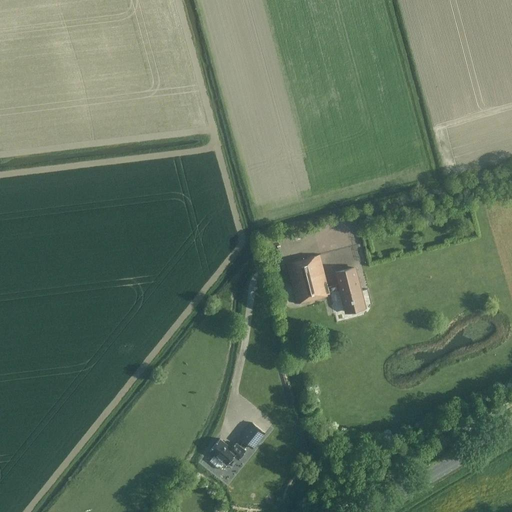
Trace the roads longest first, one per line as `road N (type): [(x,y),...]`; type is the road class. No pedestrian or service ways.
road 1 (primary): [(371,511),(511,428)]
road 2 (residential): [(355,214),(511,170)]
